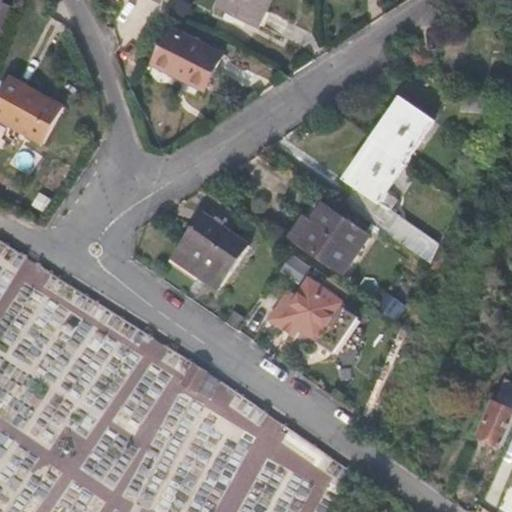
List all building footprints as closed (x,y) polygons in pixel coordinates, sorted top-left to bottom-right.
[(190,6),(180,0),(174,11),(185,16),(190,6)] [(269,7),(272,0),(223,0),(219,9),(229,14),(226,19),(234,23),(237,18),(258,29),(269,7)] [(172,29),(154,64),(174,75),(205,90),(214,73),(223,55),(172,29)] [(435,30),(420,30),(421,52),(436,52),(435,30)] [(63,107),(10,76),(0,94),(0,115),(44,141),(63,107)] [(465,95),(464,112),(493,114),(494,97),(465,95)] [(389,120),(375,140),(358,164),(348,178),(357,185),(344,203),(388,233),(401,215),(392,208),(398,199),(387,192),(434,123),(402,101),(389,120)] [(452,183),(462,188),(467,180),(457,174),(452,183)] [(297,240),(302,243),(347,275),(373,238),(323,203),(310,221),(297,240)] [(188,236),(173,257),(170,262),(196,280),(199,275),(220,290),(250,246),(203,214),(188,236)] [(294,256),(283,271),(299,283),(310,268),(294,256)] [(330,278),(327,283),(347,298),(351,293),(330,278)] [(361,314),(310,280),(299,296),(290,290),(270,318),(296,336),(300,330),(308,335),(334,353),(361,314)] [(390,297),(380,312),(394,322),(404,307),(390,297)] [(238,327),(244,318),(234,312),(229,321),(238,327)] [(222,381),(209,372),(195,363),(183,385),(211,400),(222,381)] [(511,381),(506,379),(481,436),(492,441),(504,446),(511,428),(511,381)]
